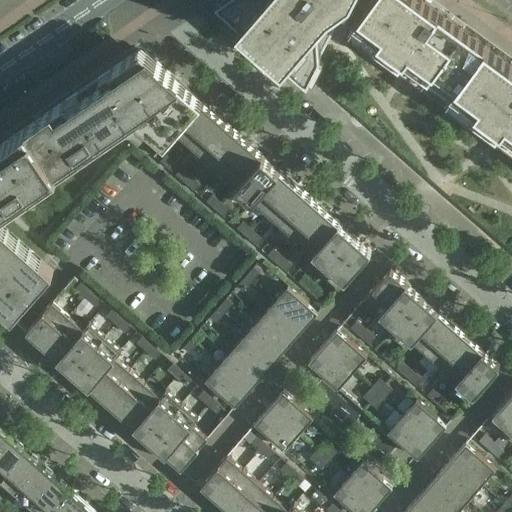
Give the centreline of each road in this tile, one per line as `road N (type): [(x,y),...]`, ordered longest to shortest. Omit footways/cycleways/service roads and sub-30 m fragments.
road 1 (residential): [(152,0),(511,316)]
road 2 (residential): [(163,511),(0,368)]
road 3 (tertiary): [(105,0),(0,72)]
